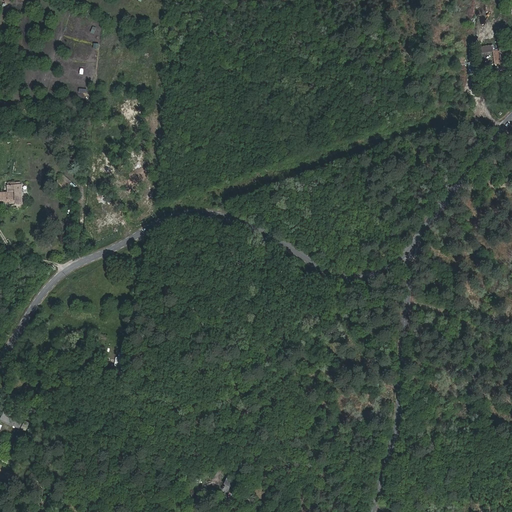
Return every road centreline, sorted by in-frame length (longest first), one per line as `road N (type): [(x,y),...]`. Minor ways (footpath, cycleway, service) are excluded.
road 1 (secondary): [(416,239),(373,276),(341,279),(254,227),(215,215),(176,216),(53,281),(0,363)]
road 2 (unclassified): [(383,511),(405,422),(416,239)]
road 3 (secondary): [(416,239),(511,118)]
